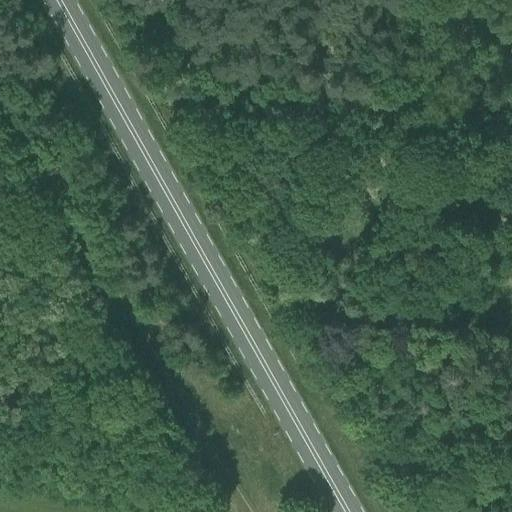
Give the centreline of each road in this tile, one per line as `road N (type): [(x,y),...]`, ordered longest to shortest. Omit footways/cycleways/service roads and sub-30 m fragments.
road 1 (primary): [(347,511),(54,0)]
road 2 (unclassified): [(511,112),(477,95),(473,0)]
